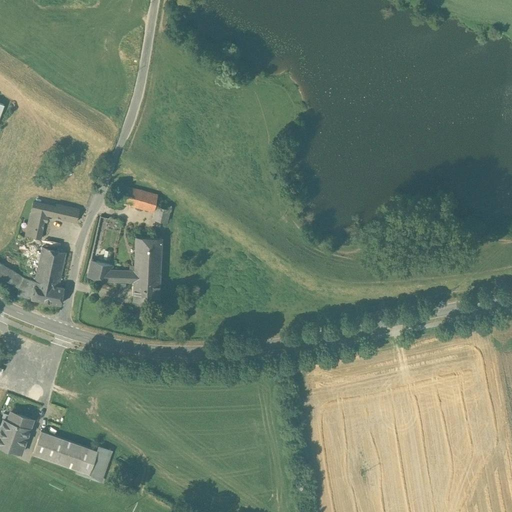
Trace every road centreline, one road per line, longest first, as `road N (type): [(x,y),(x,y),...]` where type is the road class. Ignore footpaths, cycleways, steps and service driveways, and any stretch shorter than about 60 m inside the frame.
road 1 (tertiary): [(61,330),(149,351),(222,348),(511,296)]
road 2 (unclassified): [(158,0),(144,81),(85,232),(61,330)]
